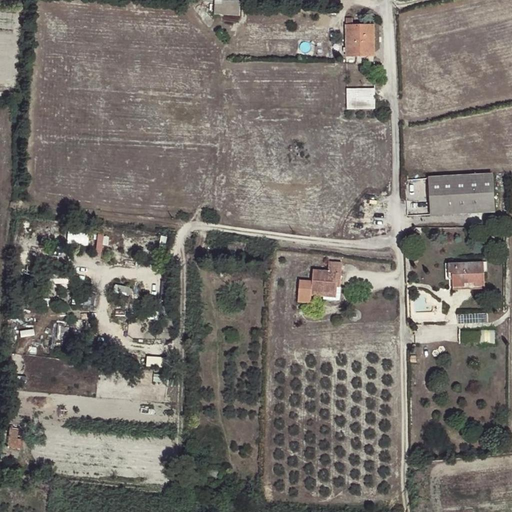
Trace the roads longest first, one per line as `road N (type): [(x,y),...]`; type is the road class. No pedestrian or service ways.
road 1 (track): [(398,242),(342,244),(204,226),(181,234),(172,488),(41,472),(22,449),(24,429)]
road 2 (track): [(388,0),(407,511)]
